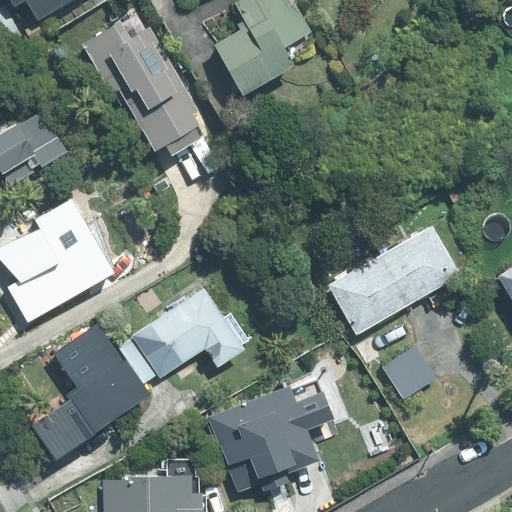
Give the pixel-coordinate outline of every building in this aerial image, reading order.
[(23,0),(33,16),(61,0),(6,0),(9,3),(13,0),(23,0)] [(236,86),(289,58),(280,40),(307,26),(293,0),(288,0),(287,1),(287,0),(232,0),(242,18),(210,36),(236,86)] [(193,107),(145,25),(123,38),(114,22),(74,46),(104,94),(112,89),(148,148),(193,121),(186,111),(193,107)] [(8,61),(0,65),(0,89),(2,92),(20,82),(8,61)] [(59,152),(34,109),(9,124),(8,123),(0,127),(0,174),(6,185),(59,152)] [(101,191),(87,166),(73,174),(87,199),(101,191)] [(71,239),(50,204),(22,222),(20,219),(0,230),(0,290),(0,291),(47,263),(43,256),(71,239)] [(427,224),(323,285),(351,334),(456,273),(427,224)] [(132,260),(123,244),(87,267),(97,282),(132,260)] [(511,310),(511,262),(491,275),(511,310)] [(240,348),(198,287),(129,334),(131,337),(117,346),(142,382),(155,373),(157,376),(200,347),(213,366),(240,348)] [(90,452),(115,436),(105,421),(135,401),(89,334),(55,358),(76,389),(55,403),(79,439),(80,438),(90,452)] [(401,399),(434,378),(410,343),(378,366),(401,399)] [(312,458),(284,387),(206,417),(233,489),(312,458)] [(187,493),(186,475),(123,476),(123,480),(100,480),(100,511),(197,511),(197,492),(187,493)] [(79,498),(72,487),(55,497),(62,509),(79,498)]
